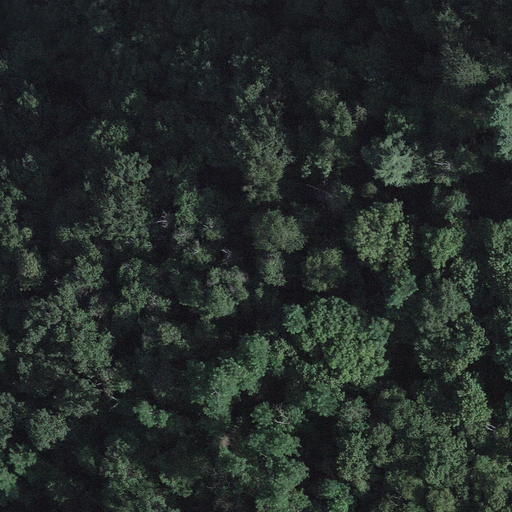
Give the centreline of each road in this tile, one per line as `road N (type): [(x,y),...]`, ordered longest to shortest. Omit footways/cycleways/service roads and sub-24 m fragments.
road 1 (motorway): [(464,511),(391,331),(287,0)]
road 2 (motorway): [(123,0),(173,208),(281,511)]
